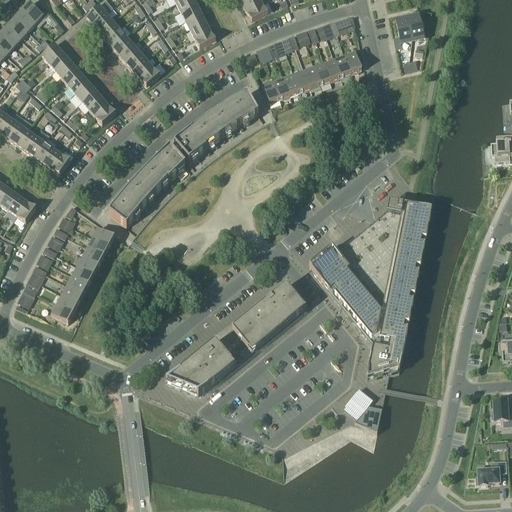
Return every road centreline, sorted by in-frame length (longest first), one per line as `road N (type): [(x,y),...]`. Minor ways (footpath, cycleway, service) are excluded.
road 1 (residential): [(122,379),(396,155),(363,8)]
road 2 (residential): [(0,322),(64,203),(133,126),(231,56),(363,8)]
road 3 (residential): [(456,391),(499,231)]
road 4 (residential): [(122,379),(0,327)]
